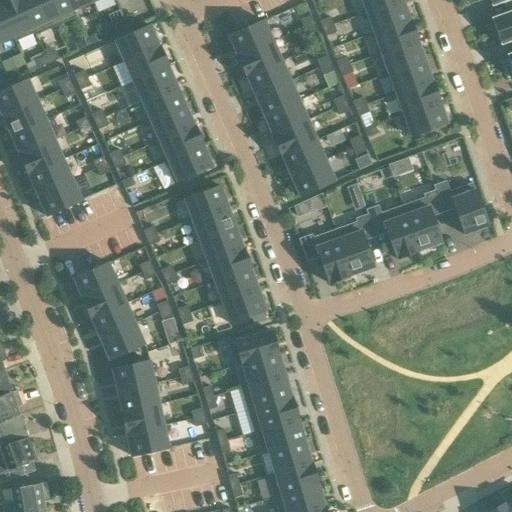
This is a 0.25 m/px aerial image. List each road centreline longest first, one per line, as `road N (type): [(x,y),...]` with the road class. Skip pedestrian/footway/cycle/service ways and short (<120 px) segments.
road 1 (residential): [(175,0),(306,307)]
road 2 (residential): [(98,511),(78,425),(0,221)]
road 3 (residential): [(306,307),(511,232)]
road 4 (residential): [(306,307),(366,511)]
road 5 (residential): [(435,0),(511,196)]
